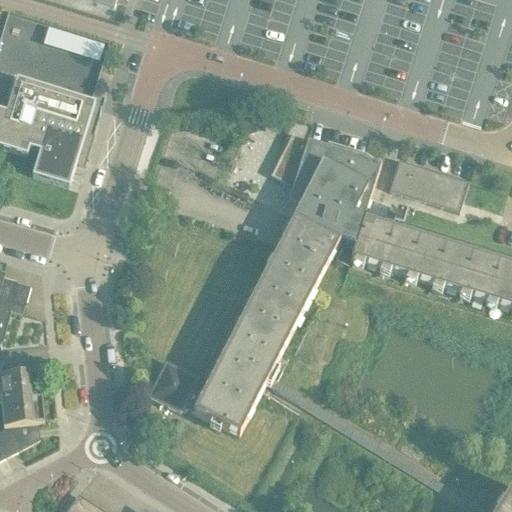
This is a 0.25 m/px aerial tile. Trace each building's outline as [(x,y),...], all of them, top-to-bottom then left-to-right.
[(113,13),(117,0),(76,0),(76,1),(113,13)] [(85,42),(80,57),(99,63),(103,48),(85,42)] [(0,150),(27,159),(29,152),(39,155),(32,179),(69,191),(76,166),(78,158),(75,157),(91,105),(17,82),(10,103),(15,105),(11,117),(0,113),(0,150)] [(462,206),(468,186),(417,170),(398,164),(389,195),(407,201),(459,217),(462,206)] [(405,218),(396,216),(392,229),(364,220),(354,251),(351,262),(511,312),(511,266),(401,232),(405,218)] [(18,287),(11,285),(0,281),(0,345),(2,346),(11,315),(22,318),(25,308),(14,305),(18,287)] [(0,396),(1,407),(41,403),(39,377),(0,380),(0,396)] [(1,407),(3,434),(3,435),(11,434),(17,442),(29,449),(39,443),(37,428),(44,427),(41,403),(1,407)] [(3,434),(0,435),(0,445),(9,459),(29,449),(17,442),(11,434),(3,435),(3,434)] [(0,445),(0,463),(9,459),(0,445)] [(511,511),(511,492),(503,506),(500,503),(493,511),(511,511)] [(90,511),(76,503),(69,511),(90,511)]
